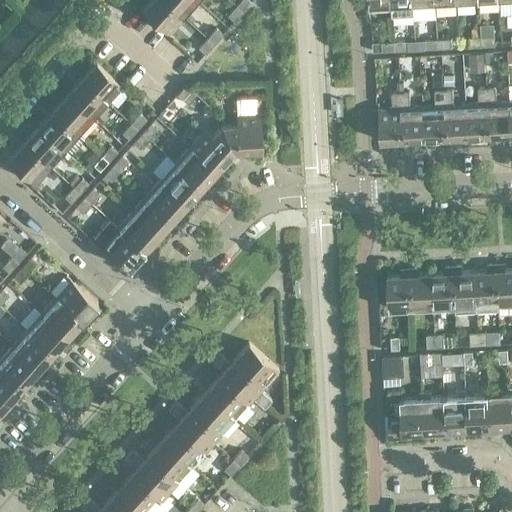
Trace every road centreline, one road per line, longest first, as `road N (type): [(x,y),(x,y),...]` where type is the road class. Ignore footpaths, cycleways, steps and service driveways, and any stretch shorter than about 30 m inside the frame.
road 1 (residential): [(149,327),(249,211),(275,200),(511,189)]
road 2 (residential): [(0,133),(105,21),(168,80)]
road 3 (residential): [(0,490),(149,327)]
road 4 (residential): [(149,327),(0,187)]
road 5 (residential): [(511,472),(497,459),(388,464)]
